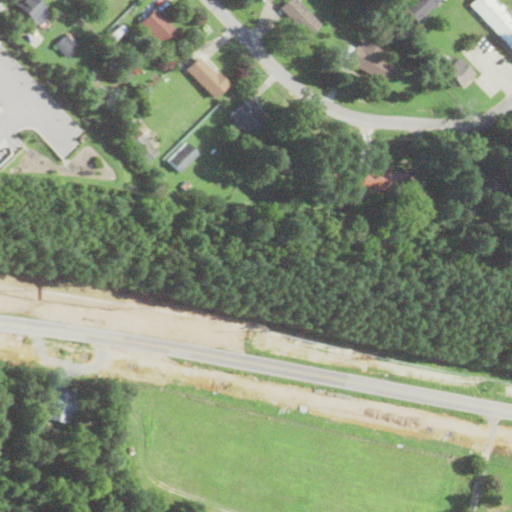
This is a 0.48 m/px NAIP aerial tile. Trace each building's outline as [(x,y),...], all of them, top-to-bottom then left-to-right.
[(46,17),(39,23),(36,21),(33,23),(14,3),(17,0),(37,0),(44,7),(42,10),(46,17)] [(296,0),(320,24),(307,36),(279,7),(286,0),(296,0)] [(438,0),(436,2),(437,5),(433,8),(431,6),(426,11),(428,14),(424,17),(422,15),(416,20),(402,5),(407,0),(438,0)] [(471,0),(493,0),(498,5),(501,3),(504,7),(502,9),(511,19),(511,49),(468,3),(471,0)] [(180,35),(167,48),(165,49),(153,37),(147,43),(138,35),(144,29),(139,23),(153,9),(180,35)] [(378,19),(373,26),(364,19),(369,11),(378,19)] [(389,29),(383,34),(379,28),(384,23),(389,29)] [(126,30),(115,40),(109,34),(121,24),(126,30)] [(76,47),(65,56),(55,43),(68,32),(75,40),(72,42),(76,47)] [(135,50),(128,57),(119,49),(126,42),(135,50)] [(368,43),(380,50),(377,56),(390,64),(380,81),(346,61),(354,48),(356,44),(365,49),(368,43)] [(354,48),(346,61),(340,57),(347,44),(354,48)] [(213,71),(215,72),(217,70),(229,83),(213,98),(185,68),(198,55),(213,71)] [(459,83),(456,86),(440,68),(454,56),(470,73),(459,83)] [(244,101),(248,106),(252,102),(273,128),(257,144),(229,115),(244,101)] [(156,151),(143,162),(118,131),(132,120),(156,151)] [(198,153),(178,173),(166,160),(185,141),(198,153)] [(390,166),(390,171),(404,171),(404,189),(355,188),(356,169),(374,170),(374,166),(390,166)] [(498,194),(462,194),(461,177),(480,176),(498,176),(498,194)] [(189,187),(184,192),(179,187),(183,182),(189,187)] [(434,212),(433,220),(423,220),(424,211),(434,212)] [(72,389),(71,395),(73,396),(67,423),(56,420),(53,434),(41,432),(50,389),(52,390),(53,384),(72,389)] [(78,423),(73,425),(70,419),(75,417),(78,423)]
